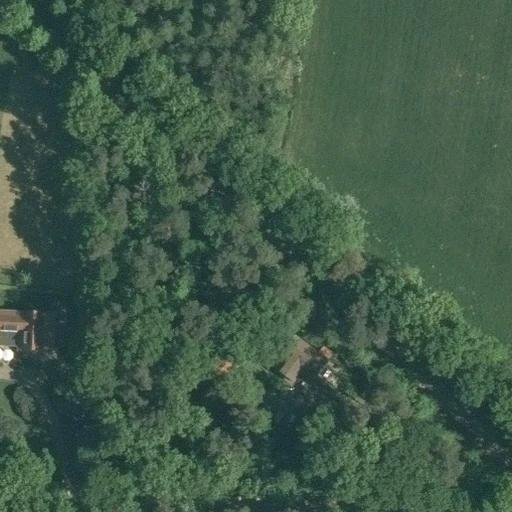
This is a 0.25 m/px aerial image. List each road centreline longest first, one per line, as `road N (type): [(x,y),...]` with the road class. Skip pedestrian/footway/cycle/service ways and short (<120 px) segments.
road 1 (unclassified): [(511,462),(12,0)]
road 2 (track): [(346,511),(0,494)]
